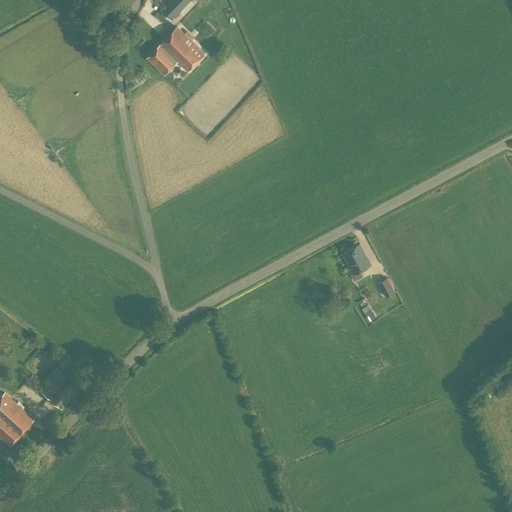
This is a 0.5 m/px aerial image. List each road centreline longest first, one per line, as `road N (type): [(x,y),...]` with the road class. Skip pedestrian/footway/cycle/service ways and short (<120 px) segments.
road 1 (unclassified): [(511,140),(173,325),(0,492)]
road 2 (track): [(173,325),(120,92),(120,38),(135,0)]
road 3 (unknown): [(156,259),(0,186)]
